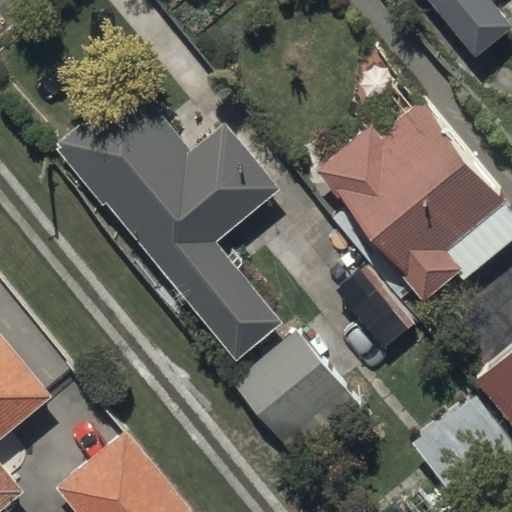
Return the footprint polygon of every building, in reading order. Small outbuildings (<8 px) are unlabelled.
[(435,0),(486,63),(511,41),(511,22),(493,0),(435,0)] [(109,216),(114,211),(244,372),(289,336),(221,252),(286,201),(233,136),(197,164),(142,95),(63,159),(109,216)] [(373,133),(321,175),(428,308),(461,281),(468,289),(511,253),(511,211),(430,110),(384,147),(373,133)] [(0,315),(0,488),(22,470),(0,443),(0,417),(50,377),(0,315)] [(304,332),(240,387),(310,470),(374,416),(304,332)] [(511,363),(483,387),(511,421),(511,363)] [(182,511),(197,500),(126,413),(54,472),(87,511),(182,511)]
